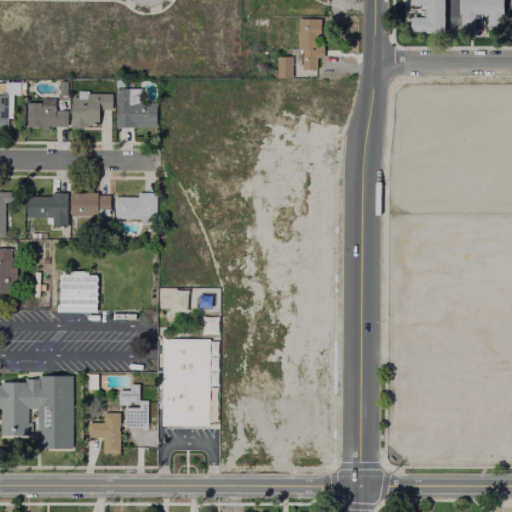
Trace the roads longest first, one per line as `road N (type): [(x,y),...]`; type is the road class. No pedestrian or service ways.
road 1 (tertiary): [(356,511),(360,164),(372,0)]
road 2 (residential): [(0,486),(511,486)]
road 3 (residential): [(0,160),(155,162)]
road 4 (residential): [(372,63),(511,63)]
